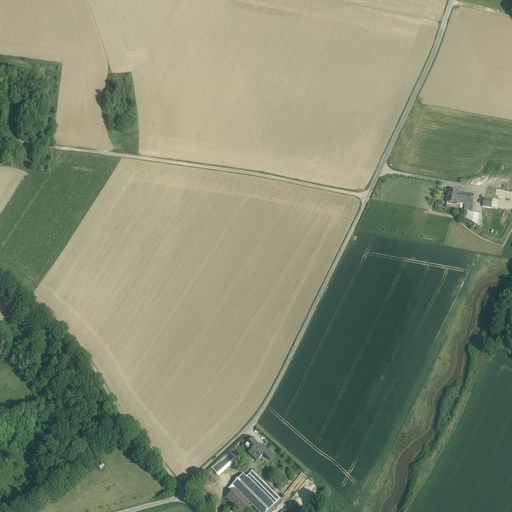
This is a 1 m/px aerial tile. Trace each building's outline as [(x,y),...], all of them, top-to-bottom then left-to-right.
[(16,116),(18,105),(11,104),(10,109),(5,108),(4,114),(16,116)] [(464,204),(465,194),(459,193),(459,192),(448,190),(447,202),(458,204),(458,203),(460,204),(464,204)] [(475,195),(465,194),(464,204),(470,205),(473,206),(475,195)] [(493,200),(484,199),(483,207),(492,209),(493,200)] [(482,215),(466,212),(465,219),(479,225),(482,215)] [(261,449),(252,439),(245,445),(250,451),(248,453),(256,461),(263,455),(269,461),(273,457),(264,447),(261,449)] [(238,459),(231,453),(228,456),(233,462),(235,463),(238,459)] [(227,455),(212,469),(218,476),(233,462),(228,456),(227,455)] [(280,500),(252,471),(246,478),(274,506),(280,500)] [(228,488),(232,492),(226,498),(239,511),(245,511),(253,505),(259,511),(267,511),(274,506),(246,478),(243,474),(237,480),(228,488)] [(215,501),(201,486),(194,492),(207,508),(215,501)] [(207,508),(194,492),(192,494),(205,509),(207,508)] [(274,506),(267,511),(273,511),(283,502),(280,500),(274,506)]
